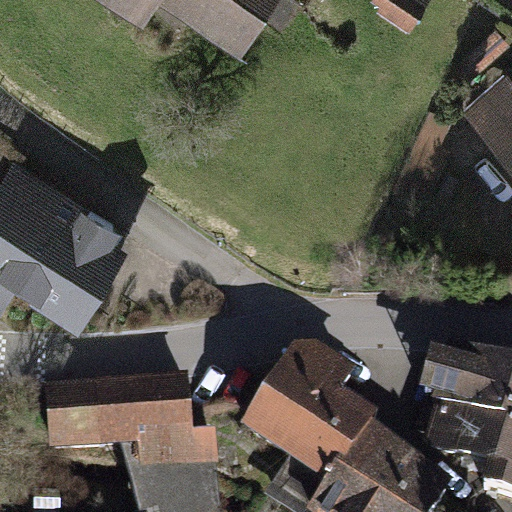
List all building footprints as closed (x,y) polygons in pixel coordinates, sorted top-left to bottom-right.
[(111,0),(142,20),(155,0),(161,0),(239,50),(270,0),(111,0)] [(427,0),(377,0),(381,2),(378,7),(410,28),(427,0)] [(511,72),(508,68),(466,105),(511,158),(511,72)] [(123,236),(5,159),(0,167),(0,300),(15,277),(72,314),(123,236)] [(361,369),(324,345),(295,350),(243,429),(326,484),(307,511),(432,511),(453,482),(372,429),(381,415),(346,392),(361,369)] [(436,404),(511,425),(511,367),(450,350),(448,358),(432,354),(419,399),(436,404)] [(188,375),(44,386),(49,453),(139,447),(141,471),(218,466),(215,432),(193,433),(188,375)] [(511,425),(436,404),(423,452),(488,471),(483,490),(511,498),(511,425)]
